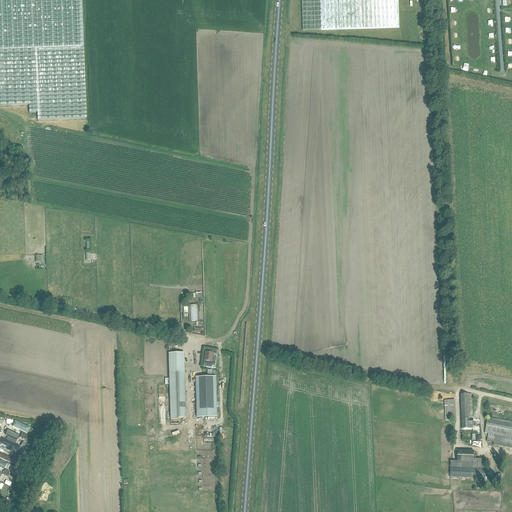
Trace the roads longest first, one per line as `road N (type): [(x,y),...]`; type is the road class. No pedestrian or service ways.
road 1 (primary): [(245,511),(281,0)]
road 2 (unclassified): [(511,400),(293,357)]
road 3 (track): [(201,339),(231,338),(242,313),(254,174)]
